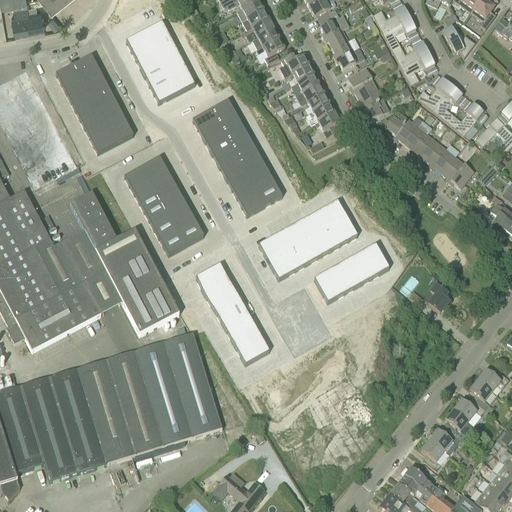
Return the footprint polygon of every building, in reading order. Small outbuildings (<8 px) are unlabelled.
[(11,19),(15,36),(19,36),(25,35),(21,17),(19,9),(21,9),(18,0),(0,0),(0,5),(1,10),(13,8),(15,18),(11,19)] [(25,35),(44,31),(41,14),(29,16),(25,0),(18,0),(21,9),(19,9),(21,17),(25,35)] [(40,0),(51,14),(68,0),(40,0)] [(238,7),(241,13),(259,4),(256,0),(216,0),(223,11),(228,12),(238,7)] [(302,0),(308,10),(327,0),(302,0)] [(327,0),(308,10),(314,21),(315,20),(326,15),(329,20),(336,16),(335,13),(330,15),(329,13),(334,10),(335,8),(333,5),(332,4),(336,2),(336,1),(335,0),(327,0)] [(472,14),(481,1),(479,0),(455,0),(452,4),(462,11),(470,16),(472,14)] [(479,29),(485,33),(495,19),(490,15),(494,11),(481,1),(472,14),(470,16),(482,25),(479,29)] [(360,3),(349,9),(348,10),(351,16),(363,9),(360,3)] [(241,13),(236,15),(242,25),(264,13),(259,4),(241,13)] [(372,19),(382,36),(409,22),(403,10),(393,15),(395,18),(386,23),(381,14),(372,19)] [(196,11),(190,14),(194,19),(198,17),(196,11)] [(264,13),(242,25),(242,26),(247,35),(269,23),(264,14),(264,13)] [(443,23),(446,29),(457,23),(454,17),(443,23)] [(372,24),(374,23),(372,18),(365,21),(370,31),(374,29),(372,24)] [(53,19),(47,24),(54,32),(60,27),(53,19)] [(336,23),(320,31),(323,38),(321,39),(323,43),(342,33),(348,30),(343,19),(336,23)] [(406,39),(415,34),(409,22),(382,36),(391,54),(400,49),(395,40),(404,35),(406,39)] [(257,42),(274,32),(269,23),(247,35),(243,36),(245,40),(253,35),(257,42)] [(495,33),(502,38),(507,42),(508,40),(511,42),(511,24),(509,28),(502,23),(495,33)] [(162,26),(125,45),(158,107),(194,88),(162,26)] [(378,36),(374,29),(370,31),(374,38),(378,36)] [(464,62),(475,47),(474,47),(464,39),(463,44),(459,44),(451,30),(442,35),(454,58),(460,55),(464,62)] [(257,42),(252,45),(257,54),(279,42),(274,32),(257,42)] [(212,41),(216,39),(213,33),(208,35),(212,41)] [(347,44),(342,33),(323,43),(326,48),(328,47),(331,53),(347,44)] [(221,48),(226,46),(226,45),(228,44),(223,35),(216,39),(212,41),(220,49),(221,48)] [(347,44),(331,53),(334,59),(332,60),(335,65),(359,51),(354,40),(347,44)] [(257,54),(256,55),(257,58),(264,55),(267,61),(264,63),(265,64),(267,68),(279,62),(276,57),(284,52),(279,42),(257,54)] [(405,59),(400,49),(391,54),(401,72),(428,57),(422,45),(412,50),(414,54),(405,59)] [(233,54),(228,49),(223,52),(228,57),(233,54)] [(386,50),(373,56),(376,62),(381,60),(387,57),(389,56),(386,50)] [(342,74),(365,62),(359,51),(335,65),(337,69),(339,68),(342,74)] [(239,64),(233,54),(228,57),(230,60),(229,61),(234,66),(239,64)] [(423,71),(425,74),(434,69),(428,57),(401,72),(410,89),(418,85),(414,76),(423,71)] [(295,63),(292,58),(280,64),(283,69),(279,72),(284,82),(288,79),(309,68),(304,59),(295,63)] [(91,59),(56,78),(97,158),(133,139),(91,59)] [(293,81),(297,87),(314,78),(309,68),(288,79),(290,83),(293,81)] [(365,72),(347,82),(351,89),(348,91),(350,94),(371,83),(365,72)] [(401,79),(398,73),(392,77),(395,82),(401,79)] [(23,75),(0,86),(0,126),(36,193),(75,172),(23,75)] [(297,87),(290,91),(296,100),(319,88),(314,78),(297,87)] [(405,87),(402,81),(397,84),(400,90),(405,87)] [(423,94),(417,102),(432,114),(452,90),(441,82),(435,90),(436,91),(429,100),(424,96),(425,96),(423,94)] [(371,83),(350,94),(352,97),(354,96),(358,103),(377,93),(371,83)] [(260,94),(265,92),(262,86),(254,90),(259,95),(260,94)] [(296,100),(295,101),(300,110),(304,108),(324,97),(319,88),(296,100)] [(455,107),(462,99),(452,90),(432,114),(447,127),(454,120),(446,113),(452,105),(455,107)] [(407,91),(402,94),(405,100),(411,97),(407,91)] [(361,115),(383,104),(377,93),(358,103),(362,110),(360,112),(361,115)] [(312,116),(329,107),(324,97),(304,108),(306,112),(309,110),(312,116)] [(273,100),(267,103),(269,106),(274,112),(275,111),(280,109),(276,102),(274,103),(273,100)] [(227,104),(192,124),(246,221),(282,201),(227,104)] [(389,115),(383,104),(361,115),(365,121),(367,120),(370,125),(389,115)] [(334,117),(329,107),(312,116),(309,118),(311,121),(314,120),(318,126),(334,117)] [(454,120),(447,127),(463,140),(472,129),(483,116),(472,107),(465,115),(467,117),(460,125),(454,120)] [(511,109),(510,108),(501,117),(508,125),(511,122),(511,123),(511,136),(511,137),(511,109)] [(385,122),(381,128),(385,131),(384,132),(389,136),(387,138),(393,142),(408,123),(398,115),(390,125),(385,122)] [(283,124),(288,129),(289,128),(294,126),(291,120),(289,121),(287,117),(285,118),(282,120),(284,123),(283,124)] [(320,129),(323,135),(322,136),(326,143),(338,136),(334,129),(340,126),(334,117),(318,126),(314,127),(316,131),(320,129)] [(424,124),(429,128),(434,122),(429,118),(424,124)] [(397,142),(404,147),(417,130),(422,125),(416,120),(411,126),(408,123),(393,142),(396,144),(397,142)] [(496,122),(489,129),(474,143),(482,151),(484,149),(490,142),(498,150),(497,151),(504,158),(508,153),(511,149),(511,137),(496,122)] [(463,140),(469,144),(478,133),(472,129),(463,140)] [(417,130),(404,147),(410,152),(408,154),(411,157),(427,138),(417,130)] [(427,138),(411,157),(414,159),(416,157),(422,162),(436,145),(427,138)] [(324,151),(324,150),(321,145),(309,151),(312,157),(324,151)] [(427,169),(430,172),(445,153),(444,152),(440,149),(436,145),(422,162),(429,167),(427,169)] [(435,172),(441,177),(454,160),(449,156),(445,153),(430,172),(433,174),(435,172)] [(454,160),(441,177),(448,182),(446,184),(449,187),(464,168),(454,160)] [(159,161),(123,181),(168,260),(204,240),(159,161)] [(0,315),(7,328),(15,324),(17,327),(6,333),(14,348),(25,342),(32,356),(101,319),(63,247),(53,251),(45,235),(54,230),(48,219),(39,224),(24,196),(14,201),(9,204),(0,186),(0,183),(4,181),(9,179),(0,162),(0,315)] [(493,169),(499,174),(504,169),(498,164),(493,169)] [(464,168),(449,187),(452,189),(454,187),(460,192),(467,184),(473,176),(464,168)] [(481,180),(478,184),(484,189),(487,186),(481,180)] [(91,196),(70,208),(84,235),(122,307),(139,339),(179,318),(134,235),(116,244),(106,225),(91,196)] [(508,217),(498,209),(501,205),(494,200),(490,204),(496,209),(490,216),(496,220),(493,224),(511,238),(511,219),(508,217)] [(357,240),(337,204),(258,249),(278,285),(357,240)] [(327,308),(389,273),(375,248),(313,283),(327,308)] [(195,282),(244,370),(269,356),(219,268),(195,282)] [(433,298),(427,306),(440,316),(449,305),(443,301),(447,296),(436,287),(435,286),(428,294),(429,296),(433,298)] [(423,303),(413,295),(409,301),(419,309),(423,303)] [(163,348),(193,442),(221,433),(193,339),(163,348)] [(106,468),(193,442),(163,348),(77,374),(106,468)] [(485,373),(477,384),(492,396),(496,390),(500,393),(504,389),(508,383),(497,375),(493,380),(491,378),(485,373)] [(49,486),(106,468),(77,374),(20,391),(44,469),(49,486)] [(9,381),(0,383),(0,391),(11,388),(9,381)] [(469,394),(477,400),(473,405),(484,414),(488,409),(484,405),(492,396),(477,384),(469,394)] [(0,427),(15,478),(44,469),(20,391),(0,396),(0,427)] [(453,414),(467,426),(475,416),(480,419),(484,414),(473,405),(469,410),(461,403),(453,414)] [(453,414),(445,424),(453,430),(448,435),(459,444),(464,439),(459,435),(467,426),(453,414)] [(0,490),(3,499),(9,505),(20,493),(15,478),(0,427),(0,490)] [(258,431),(252,435),(259,447),(265,443),(258,431)] [(506,448),(511,439),(511,435),(508,432),(500,443),(506,448)] [(437,433),(428,444),(447,459),(448,460),(454,453),(453,452),(456,448),(461,452),(464,448),(459,444),(448,435),(445,440),(437,433)] [(498,442),(492,449),(497,452),(503,446),(498,442)] [(428,444),(421,454),(429,460),(425,466),(436,474),(440,469),(447,459),(428,444)] [(511,474),(511,458),(509,457),(502,466),(504,468),(511,474)] [(245,496),(240,491),(238,490),(239,489),(237,487),(236,488),(234,486),(236,483),(237,484),(242,478),(244,475),(245,476),(251,469),(239,459),(226,474),(231,478),(228,481),(226,480),(212,497),(215,499),(219,503),(226,494),(237,504),(237,506),(231,511),(249,511),(255,505),(263,494),(261,492),(253,486),(245,496)] [(473,472),(468,468),(464,472),(469,477),(473,472)] [(504,468),(496,477),(511,489),(511,474),(504,468)] [(477,511),(472,507),(462,499),(458,504),(459,504),(456,508),(455,508),(454,510),(442,501),(444,499),(425,484),(425,483),(410,471),(404,479),(431,501),(425,508),(430,511),(477,511)] [(511,489),(496,477),(492,482),(489,486),(509,502),(511,497),(511,489)] [(398,487),(413,499),(416,494),(421,499),(419,502),(425,508),(431,501),(404,479),(398,487)] [(474,479),(469,485),(473,488),(478,482),(474,479)] [(469,485),(464,492),(468,495),(468,494),(473,488),(469,485)] [(509,502),(489,486),(482,495),(501,511),(509,502)] [(398,487),(390,497),(389,498),(404,510),(405,509),(407,511),(417,511),(414,509),(416,505),(411,501),(413,499),(398,487)] [(474,505),(483,511),(500,511),(501,511),(482,495),(474,505)] [(379,511),(380,511),(407,511),(405,509),(404,510),(389,498),(379,511)]
